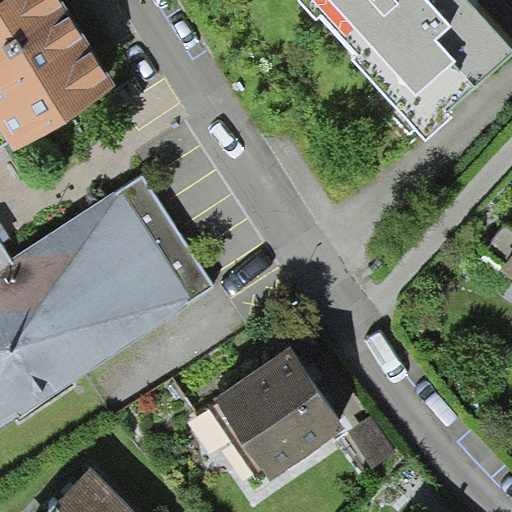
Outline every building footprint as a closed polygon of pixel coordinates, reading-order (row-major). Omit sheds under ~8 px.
[(0,0),(0,260),(14,252),(0,228),(0,154),(9,148),(18,159),(127,95),(62,0),(0,0)] [(303,0),(423,134),(511,55),(511,54),(463,0),(303,0)] [(14,252),(0,260),(0,425),(221,281),(152,176),(14,252)] [(218,395),(270,484),(350,438),(367,467),(398,449),(376,412),(352,426),(304,345),(218,395)] [(136,511),(97,472),(56,511),(136,511)]
